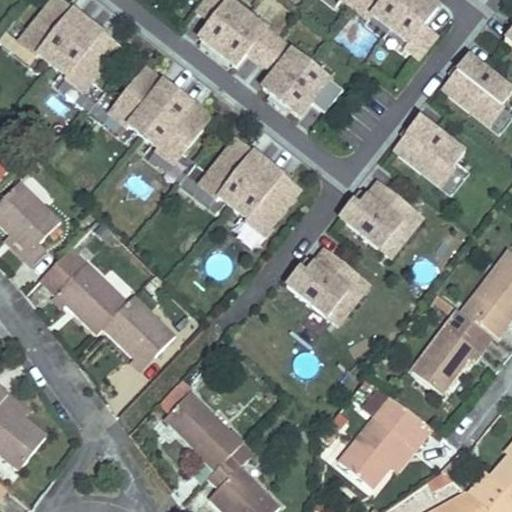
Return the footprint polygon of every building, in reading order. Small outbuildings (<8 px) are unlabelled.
[(85,96),(122,51),(57,0),(54,0),(21,45),(39,59),(40,57),(69,79),(67,81),(85,96)] [(329,82),(266,31),(266,32),(226,0),(208,0),(198,14),(212,25),(200,40),(237,69),(249,54),(275,75),(263,90),(300,119),(312,104),(325,115),(344,92),(330,81),(329,82)] [(341,0),(369,22),(373,17),(409,45),(405,50),(419,61),(438,38),(424,27),(439,8),(428,0),(341,0)] [(470,113),(470,112),(490,128),(504,109),(502,108),(511,95),(511,92),(469,59),(443,92),(470,113)] [(212,122),(146,70),(111,116),(129,130),(130,128),(159,151),(157,153),(175,167),(212,122)] [(422,174),(442,189),(456,170),(454,169),(465,154),(421,120),(395,153),(422,174)] [(302,193),(236,141),(201,188),(219,202),(221,199),(249,222),(247,224),(265,238),(302,193)] [(23,159),(18,154),(18,153),(3,168),(10,173),(24,159),(23,159)] [(0,183),(10,173),(3,168),(0,166),(0,183)] [(61,226),(20,185),(0,205),(0,227),(10,237),(11,236),(13,237),(30,254),(31,255),(39,248),(50,238),(55,242),(64,234),(59,229),(61,226)] [(388,256),(419,216),(379,185),(360,209),(354,204),(341,220),(388,256)] [(394,261),(425,221),(419,216),(388,256),(394,261)] [(111,233),(100,221),(91,230),(102,242),(111,233)] [(30,254),(13,237),(11,236),(10,237),(5,242),(6,243),(33,268),(46,256),(40,249),(39,248),(31,255),(30,254)] [(128,307),(77,257),(93,242),(86,236),(41,282),(56,297),(53,300),(64,310),(67,307),(99,337),(104,331),(128,307)] [(334,324),(366,284),(325,252),(307,276),(301,271),(288,288),(334,324)] [(496,343),(511,322),(511,254),(509,252),(460,315),(488,337),(493,340),(496,343)] [(153,298),(165,286),(156,278),(145,290),(150,295),(153,298)] [(340,329),(372,289),(366,284),(334,324),(340,329)] [(139,305),(150,295),(145,290),(134,300),(139,305)] [(176,340),(139,305),(134,300),(128,307),(104,331),(127,353),(138,342),(139,343),(157,360),(176,340)] [(468,363),(488,337),(460,315),(459,314),(412,374),(441,397),(468,363)] [(471,366),(493,340),(488,337),(468,363),(471,366)] [(143,373),(157,360),(139,343),(138,342),(127,353),(137,363),(134,365),(143,374),(143,373)] [(376,391),(364,383),(349,402),(361,411),(376,391)] [(166,414),(187,392),(181,385),(159,408),(166,414)] [(48,438),(26,420),(23,422),(2,406),(9,397),(0,390),(0,459),(19,475),(48,438)] [(392,468),(425,426),(376,391),(361,411),(373,420),(338,466),(373,493),(392,468)] [(242,447),(191,396),(165,423),(196,452),(207,463),(217,473),(242,447)] [(30,414),(9,397),(2,406),(23,422),(26,420),(30,414)] [(330,447),(343,430),(333,422),(322,437),(321,439),(330,447)] [(398,472),(431,431),(425,426),(392,468),(397,472),(398,472)] [(511,511),(511,446),(505,454),(510,458),(491,479),(472,499),(486,511),(511,511)] [(279,511),(280,511),(239,471),(253,457),(242,447),(217,473),(207,483),(217,492),(209,501),(219,511),(279,511)] [(203,467),(207,463),(196,452),(192,456),(203,467)] [(473,461),(467,455),(465,456),(444,474),(451,480),(473,461)] [(451,480),(444,474),(429,484),(434,493),(454,482),(451,480)] [(491,479),(487,475),(486,476),(468,495),(472,499),(491,479)] [(486,511),(472,499),(468,495),(438,511),(486,511)]
